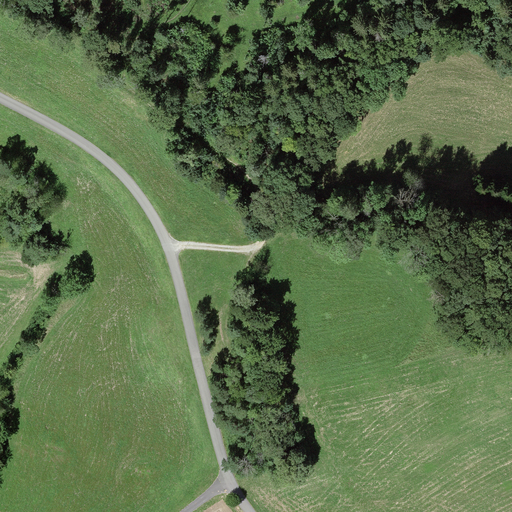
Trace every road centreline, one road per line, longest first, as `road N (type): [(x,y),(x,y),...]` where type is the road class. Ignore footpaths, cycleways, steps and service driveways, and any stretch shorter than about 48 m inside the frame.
road 1 (unclassified): [(0,98),(70,135),(122,175),(142,203),(168,248),(219,456),(249,511)]
road 2 (track): [(511,178),(421,167),(271,216)]
road 3 (track): [(168,248),(255,245),(271,216),(250,179)]
road 4 (track): [(121,83),(250,179)]
